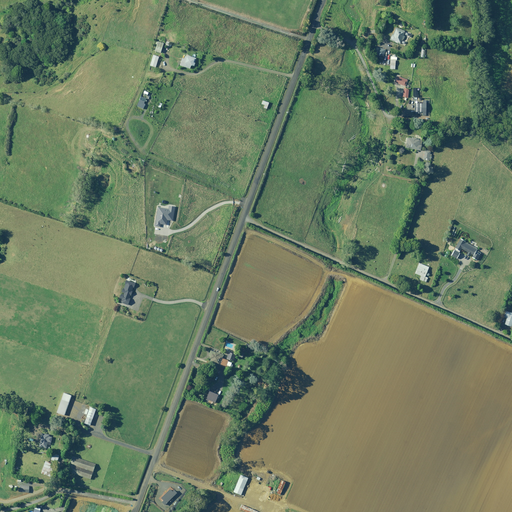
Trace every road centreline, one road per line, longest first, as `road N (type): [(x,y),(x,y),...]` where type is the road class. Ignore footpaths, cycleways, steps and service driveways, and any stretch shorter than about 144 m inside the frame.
road 1 (tertiary): [(134,511),(323,0)]
road 2 (unknown): [(242,219),(511,341)]
